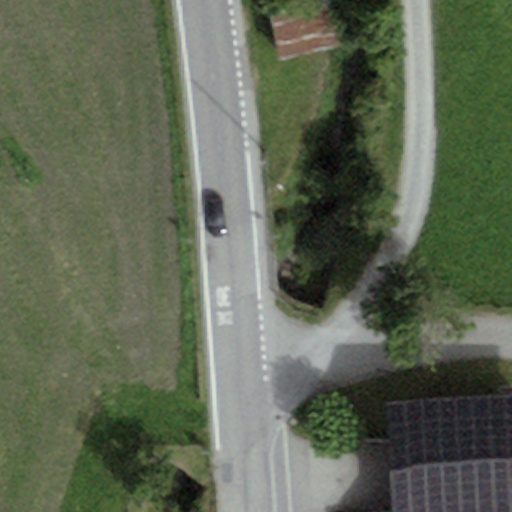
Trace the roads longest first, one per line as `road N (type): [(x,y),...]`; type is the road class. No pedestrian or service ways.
road 1 (tertiary): [(251,511),(206,0)]
road 2 (track): [(418,0),(418,142),(401,230),(375,283),(313,354)]
